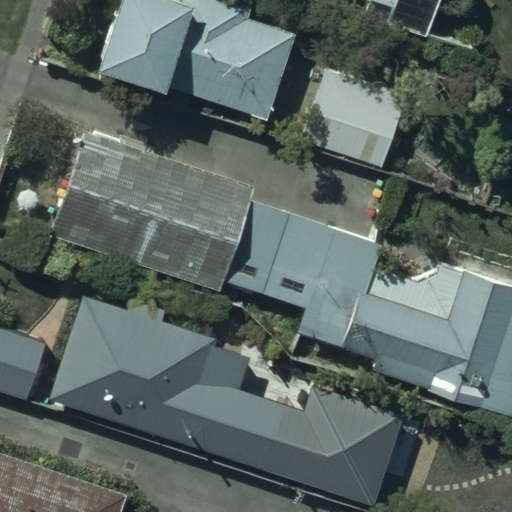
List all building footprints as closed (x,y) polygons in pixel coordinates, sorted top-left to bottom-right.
[(142,0),(82,0),(60,66),(127,89),(131,76),(248,116),(277,31),(230,15),(234,3),(225,0),(157,0),(156,5),(142,0)] [(352,0),(349,13),(415,33),(425,0),(352,0)] [(398,96),(308,69),(287,140),(377,167),(398,96)] [(234,185),(65,128),(29,232),(203,291),(206,280),(284,307),(277,330),(358,357),(354,370),(499,419),(511,381),(511,374),(501,371),(511,336),(511,291),(443,268),(428,314),(347,287),(362,243),(229,199),(234,185)] [(195,337),(63,294),(29,397),(274,476),(294,414),(220,390),(231,356),(193,343),(195,337)] [(31,342),(0,331),(0,395),(11,399),(31,342)] [(103,511),(110,492),(0,455),(0,511),(103,511)]
